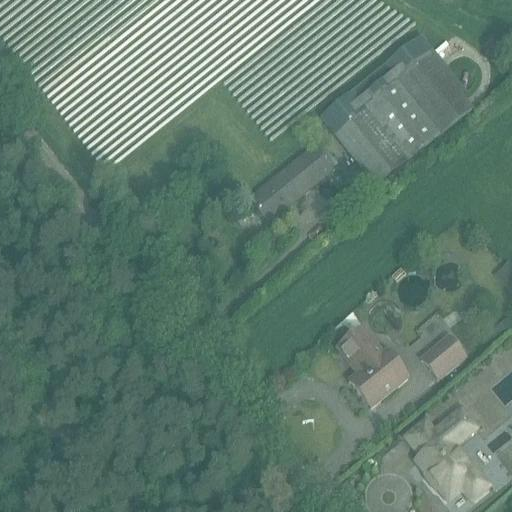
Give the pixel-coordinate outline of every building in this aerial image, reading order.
[(428,57),(352,119),(337,132),(381,186),(473,112),(428,57)] [(249,202),(268,226),(332,174),(313,150),(249,202)] [(386,354),(383,357),(362,331),(337,351),(358,377),(348,385),(370,412),(408,381),(386,354)] [(437,383),(465,360),(449,340),(421,363),(437,383)] [(471,500),(486,488),(478,478),(479,478),(454,448),(475,431),(461,413),(434,435),(425,424),(405,439),(421,459),(416,463),(417,465),(419,463),(429,475),(425,478),(436,492),(437,490),(448,503),(463,491),(471,500)]
